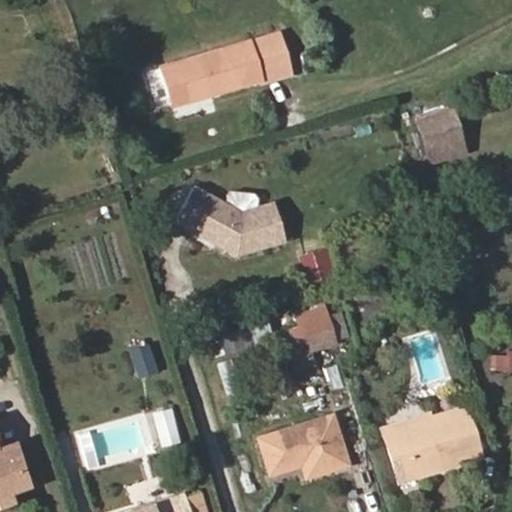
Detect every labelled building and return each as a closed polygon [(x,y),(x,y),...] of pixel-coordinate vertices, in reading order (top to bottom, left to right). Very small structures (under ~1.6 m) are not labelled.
[(276,38),(161,72),(172,109),(287,75),(276,38)] [(451,112),(415,123),(424,152),(459,141),(451,112)] [(464,155),(459,141),(424,152),(428,166),(464,155)] [(365,202),(368,214),(415,201),(411,189),(365,202)] [(191,192),(173,226),(233,258),(280,244),(269,207),(253,212),(237,217),(219,207),(191,192)] [(253,212),(254,202),(249,196),(228,193),(221,198),(219,207),(237,217),(253,212)] [(331,276),(325,256),(300,264),(307,284),(331,276)] [(217,304),(201,308),(206,325),(222,320),(217,304)] [(340,310),(329,314),(337,339),(348,336),(340,310)] [(249,323),(255,342),(276,336),(270,316),(249,323)] [(287,330),(293,353),(320,346),(322,352),(338,348),(329,318),(287,330)] [(216,357),(253,344),(247,324),(209,337),(216,357)] [(215,362),(225,393),(241,388),(231,357),(215,362)] [(329,390),(343,387),(337,363),(324,366),(329,390)] [(481,460),(468,421),(465,411),(438,420),(441,429),(388,446),(401,485),(481,460)] [(383,432),(388,446),(441,429),(438,420),(437,415),(383,432)] [(151,420),(154,428),(168,424),(166,416),(151,420)] [(258,442),(270,477),(309,465),(313,478),(347,467),(332,418),(258,442)] [(154,428),(158,443),(173,438),(168,424),(154,428)] [(0,494),(8,492),(3,474),(23,468),(16,445),(0,449),(0,494)] [(3,474),(8,492),(28,485),(23,468),(3,474)] [(8,492),(0,494),(0,505),(11,502),(8,492)] [(185,500),(142,511),(188,511),(187,505),(185,500)] [(203,511),(201,501),(187,505),(188,511),(203,511)]
